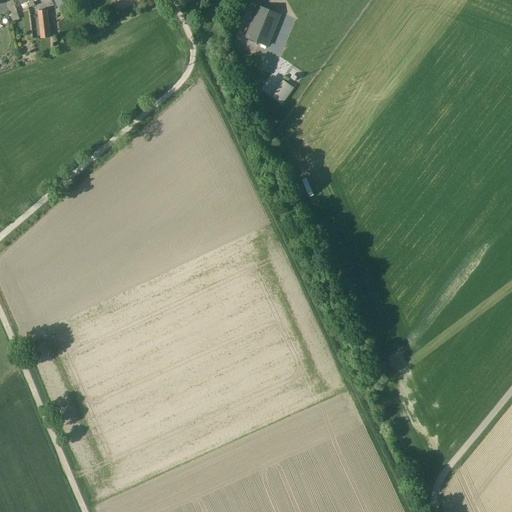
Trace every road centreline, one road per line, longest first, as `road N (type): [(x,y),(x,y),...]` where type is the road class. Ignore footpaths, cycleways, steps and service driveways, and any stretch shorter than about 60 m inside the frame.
road 1 (track): [(171,0),(198,59),(0,237)]
road 2 (track): [(0,310),(84,511)]
road 3 (unclassified): [(437,511),(446,470),(511,389)]
